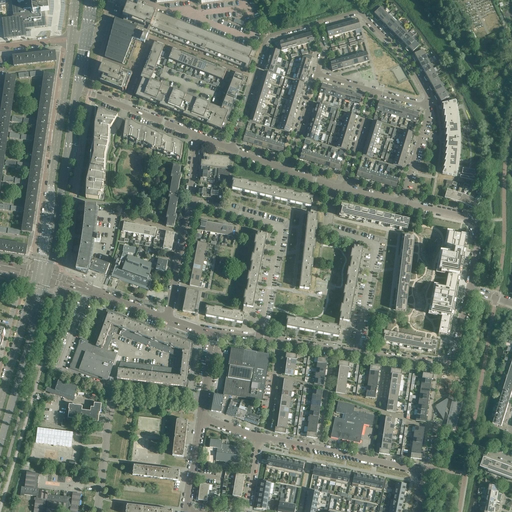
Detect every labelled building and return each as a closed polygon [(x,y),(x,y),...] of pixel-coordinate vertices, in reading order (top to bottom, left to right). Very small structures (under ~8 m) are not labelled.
[(12,0),(14,17),(2,18),(4,39),(26,36),(26,29),(46,26),(45,26),(44,12),(49,11),(47,0),(12,0)] [(129,5),(127,4),(123,16),(125,17),(123,21),(149,31),(156,13),(146,9),(147,7),(131,1),(129,5)] [(376,12),(374,14),(377,17),(375,18),(374,18),(376,20),(378,18),(385,11),(381,7),(378,4),(373,9),(376,12)] [(385,11),(378,18),(376,20),(378,22),(378,21),(379,19),(382,22),(389,15),(385,11)] [(156,13),(149,31),(200,51),(200,49),(205,51),(204,52),(248,70),(251,60),(249,59),(250,56),(253,57),(255,50),(253,49),(247,47),(247,48),(156,13)] [(389,15),(382,22),(385,24),(382,26),(384,28),(386,25),(392,19),(389,15)] [(123,21),(115,18),(115,19),(105,57),(123,64),(133,38),(144,43),(145,42),(149,31),(123,21)] [(392,19),(386,25),(384,28),(385,29),(387,27),(390,29),(396,23),(392,19)] [(396,23),(390,29),(392,32),(390,33),(390,34),(391,35),(393,33),(400,26),(396,23)] [(400,26),(393,33),(391,35),(393,37),(395,34),(397,37),(404,30),(400,26)] [(404,30),(397,37),(400,39),(398,41),(397,41),(399,43),(401,41),(408,34),(404,30)] [(408,34),(401,41),(399,43),(401,44),(402,42),(405,44),(412,38),(408,34)] [(412,38),(405,44),(408,47),(405,49),(407,50),(409,48),(415,42),(412,38)] [(284,40),(279,42),(280,45),(277,48),(281,50),(281,51),(287,49),(284,40)] [(157,41),(156,44),(154,43),(152,47),(162,51),(165,44),(157,41)] [(415,42),(409,48),(407,50),(408,52),(409,52),(410,49),(413,52),(419,46),(415,42)] [(162,51),(152,47),(151,52),(160,55),(162,51)] [(178,49),(173,48),(169,59),(173,61),(178,49)] [(271,49),(269,54),(278,57),(280,51),(281,50),(277,48),(275,50),(271,49)] [(178,49),(173,61),(178,63),(181,53),(177,51),(178,50),(178,49)] [(422,50),(414,54),(416,58),(414,59),(413,59),(414,61),(417,59),(425,55),(422,50)] [(55,51),(41,53),(42,63),(56,61),(55,51)] [(160,55),(151,52),(149,56),(158,60),(160,55)] [(41,53),(27,54),(28,64),(42,63),(41,53)] [(186,55),(181,53),(178,63),(182,64),(186,55)] [(27,54),(13,56),(14,66),(28,64),(27,54)] [(190,57),(186,55),(182,64),(187,66),(190,57)] [(425,55),(417,59),(414,61),(415,63),(416,63),(418,61),(420,64),(428,59),(425,55)] [(158,60),(149,56),(147,61),(157,64),(158,60)] [(195,58),(190,57),(187,66),(191,68),(195,58)] [(199,60),(195,58),(191,68),(196,70),(199,60)] [(302,58),(300,63),(309,66),(311,61),(302,58)] [(428,59),(420,64),(421,67),(419,68),(420,70),(422,69),(430,64),(428,59)] [(204,62),(199,60),(196,70),(200,71),(204,62)] [(155,69),(157,64),(147,61),(145,65),(155,69)] [(208,64),(204,62),(200,71),(205,73),(208,64)] [(126,91),(132,74),(105,64),(103,63),(99,74),(101,75),(99,80),(101,81),(100,82),(123,91),(123,90),(126,91)] [(213,65),(208,64),(205,73),(209,75),(213,65)] [(266,64),(265,70),(274,73),(275,67),(266,64)] [(430,64),(422,69),(420,70),(421,72),(423,70),(425,73),(433,69),(430,64)] [(155,69),(145,65),(144,70),(153,73),(155,69)] [(217,67),(213,65),(209,75),(213,77),(217,67)] [(221,69),(217,67),(213,77),(218,78),(222,67),(221,69)] [(227,69),(222,67),(218,78),(223,80),(227,69)] [(433,69),(425,73),(427,76),(424,77),(424,78),(425,80),(428,78),(436,74),(433,69)] [(153,73),(144,70),(142,74),(151,78),(153,73)] [(235,72),(233,79),(242,83),(244,78),(242,77),(243,75),(235,72)] [(45,74),(43,88),(52,89),(54,76),(45,74)] [(151,78),(142,74),(134,94),(136,95),(136,96),(221,130),(222,128),(224,129),(228,120),(226,119),(228,113),(230,114),(232,109),(222,106),(221,109),(150,81),(151,78)] [(297,74),(295,79),(304,82),(306,77),(297,74)] [(436,74),(428,78),(425,80),(426,82),(426,81),(428,80),(430,83),(438,78),(436,74)] [(6,75),(5,83),(15,84),(16,77),(6,75)] [(438,78),(430,83),(432,86),(429,87),(430,89),(433,87),(441,83),(438,78)] [(242,83),(233,79),(231,83),(241,87),(242,83)] [(5,83),(3,97),(13,98),(15,84),(5,83)] [(241,87),(231,83),(229,88),(239,92),(241,87)] [(441,83),(433,87),(430,89),(431,91),(432,91),(434,89),(436,92),(444,88),(441,83)] [(43,88),(41,102),(50,103),(52,89),(43,88)] [(239,92),(229,88),(228,92),(237,96),(239,92)] [(444,88),(436,92),(437,95),(434,96),(435,98),(438,97),(446,92),(444,88)] [(237,96),(228,92),(226,97),(235,101),(237,96)] [(446,92),(438,97),(435,98),(437,100),(439,98),(441,102),(449,97),(446,92)] [(3,97),(1,111),(11,112),(13,98),(3,97)] [(235,101),(226,97),(224,101),(234,105),(235,101)] [(234,105),(224,101),(222,106),(232,109),(234,105)] [(442,104),(441,105),(441,106),(442,107),(443,107),(443,110),(443,111),(442,111),(442,112),(442,113),(443,113),(444,113),(444,117),(443,118),(443,119),(444,119),(445,120),(445,119),(445,123),(444,123),(444,124),(444,125),(444,126),(445,126),(446,126),(445,129),(445,130),(444,130),(444,131),(445,131),(445,132),(446,132),(446,136),(447,136),(446,142),(445,142),(445,143),(445,144),(445,145),(446,145),(445,148),(445,149),(444,149),(444,150),(445,150),(445,151),(446,151),(445,155),(444,155),(444,156),(444,157),(445,157),(445,158),(446,158),(444,161),(446,161),(443,167),(443,168),(442,168),(442,169),(443,170),(444,170),(442,174),(455,176),(456,169),(457,163),(458,156),(459,149),(459,144),(459,142),(459,135),(459,128),(458,122),(457,115),(456,108),(455,101),(442,104)] [(41,102),(39,116),(48,117),(50,103),(41,102)] [(109,115),(95,107),(94,139),(91,154),(90,168),(86,183),(86,198),(100,200),(103,200),(107,185),(108,156),(111,142),(111,135),(117,131),(113,124),(118,117),(109,115)] [(1,111),(0,119),(0,126),(9,128),(11,112),(1,111)] [(39,116),(37,130),(36,132),(46,133),(48,117),(39,116)] [(125,121),(123,136),(130,138),(137,142),(144,143),(152,148),(161,150),(167,153),(174,155),(181,159),(183,144),(176,140),(169,139),(163,135),(156,133),(152,132),(146,128),(139,127),(133,123),(125,121)] [(310,123),(309,128),(318,131),(319,131),(321,126),(319,126),(310,123)] [(0,126),(0,140),(7,142),(9,128),(0,126)] [(36,132),(34,146),(44,147),(46,133),(36,132)] [(34,146),(32,160),(42,161),(44,147),(34,146)] [(230,170),(231,158),(231,157),(210,155),(210,152),(204,151),(204,154),(203,157),(204,157),(204,160),(201,160),(201,167),(202,167),(210,168),(215,168),(217,168),(217,172),(216,176),(216,177),(216,179),(216,182),(227,183),(230,170)] [(32,160),(30,174),(30,175),(40,177),(42,161),(32,160)] [(172,173),(171,175),(181,177),(181,174),(180,174),(181,166),(174,165),(172,173)] [(210,168),(202,167),(201,171),(203,171),(203,174),(210,175),(211,172),(210,172),(210,168)] [(201,178),(200,182),(208,183),(209,179),(210,179),(210,175),(203,174),(202,178),(201,178)] [(30,175),(28,189),(38,191),(40,177),(30,175)] [(173,178),(171,186),(179,187),(180,179),(181,179),(181,177),(171,175),(171,178),(173,178)] [(234,179),(232,189),(248,192),(250,183),(234,179)] [(248,192),(263,196),(266,186),(250,183),(248,192)] [(170,193),(169,196),(179,197),(179,195),(177,194),(179,187),(171,186),(170,193)] [(279,200),(281,190),(266,186),(263,196),(279,200)] [(200,187),(199,194),(202,195),(202,197),(206,197),(207,189),(203,189),(203,187),(200,187)] [(207,189),(206,197),(211,198),(211,196),(214,196),(215,189),(212,188),(212,189),(207,189)] [(28,189),(26,203),(36,205),(38,191),(28,189)] [(215,189),(214,196),(218,197),(217,198),(222,199),(223,190),(218,190),(218,189),(215,189)] [(281,190),(279,200),(295,203),(297,194),(281,190)] [(313,197),(297,194),(295,203),(311,207),(313,197)] [(463,194),(460,203),(465,205),(469,197),(463,194)] [(170,198),(169,206),(176,207),(178,200),(179,197),(169,196),(169,198),(170,198)] [(469,197),(465,205),(470,207),(475,200),(469,197)] [(475,200),(470,207),(475,210),(480,203),(478,202),(475,200)] [(26,203),(24,217),(34,219),(36,205),(26,203)] [(341,214),(340,215),(367,221),(368,221),(374,222),(376,223),(382,224),(397,228),(399,228),(403,229),(407,230),(407,229),(408,228),(408,227),(409,220),(404,218),(395,217),(393,216),(376,212),(366,210),(365,211),(346,206),(346,205),(341,204),(341,207),(342,208),(341,214)] [(81,243),(80,253),(76,270),(87,272),(87,274),(88,274),(90,268),(91,268),(90,270),(101,274),(106,275),(110,265),(105,263),(92,258),(95,242),(100,242),(101,237),(95,237),(96,227),(97,219),(98,209),(97,209),(97,205),(85,205),(85,207),(83,235),(82,237),(81,243)] [(167,213),(167,216),(176,218),(177,215),(175,215),(176,207),(169,206),(167,213)] [(307,222),(316,223),(317,215),(318,207),(312,206),(311,214),(308,214),(307,222)] [(168,219),(166,226),(174,228),(175,220),(176,220),(176,218),(167,216),(166,218),(168,219)] [(24,217),(22,231),(32,232),(34,219),(24,217)] [(201,221),(200,227),(198,227),(196,233),(201,234),(201,231),(205,231),(207,222),(201,221)] [(307,222),(305,238),(315,240),(316,223),(307,222)] [(258,232),(254,250),(264,252),(267,234),(262,233),(261,233),(258,232)] [(436,285),(431,313),(443,315),(441,330),(439,329),(439,334),(447,335),(466,235),(449,232),(445,254),(442,253),(439,270),(449,272),(446,287),(436,285)] [(408,293),(410,278),(412,256),(411,255),(413,242),(414,242),(415,237),(411,237),(404,236),(402,255),(398,289),(396,307),(395,310),(406,311),(406,307),(405,307),(407,293),(408,293)] [(305,238),(303,255),(313,256),(315,240),(305,238)] [(1,241),(0,246),(0,250),(5,251),(5,252),(8,252),(13,253),(15,243),(1,241)] [(15,243),(13,253),(19,254),(21,255),(21,254),(26,255),(28,245),(15,243)] [(124,264),(125,264),(128,255),(133,256),(134,253),(135,253),(136,248),(124,245),(123,251),(124,251),(122,256),(123,257),(121,262),(122,263),(123,264),(124,264)] [(353,252),(350,264),(360,266),(363,248),(354,246),(353,252)] [(254,250),(251,268),(260,270),(264,252),(254,250)] [(118,260),(112,275),(116,276),(116,277),(119,278),(119,277),(120,278),(120,280),(140,287),(141,285),(149,288),(153,276),(151,275),(151,277),(149,276),(153,266),(157,267),(156,270),(166,271),(168,261),(158,259),(157,263),(150,261),(149,262),(133,256),(128,255),(125,264),(122,271),(118,269),(121,261),(118,260)] [(303,255),(301,272),(311,273),(313,256),(303,255)] [(350,264),(347,282),(356,284),(360,266),(350,264)] [(251,268),(247,286),(257,288),(260,270),(251,268)] [(301,272),(299,288),(309,289),(311,273),(301,272)] [(347,282),(344,300),(353,302),(356,284),(347,282)] [(247,286),(244,304),(253,306),(257,288),(247,286)] [(199,292),(187,290),(183,311),(195,314),(194,316),(196,316),(197,317),(202,293),(199,292)] [(344,300),(340,318),(349,320),(353,302),(344,300)] [(244,304),(242,313),(244,314),(248,315),(248,314),(249,307),(253,308),(253,306),(244,304)] [(226,310),(210,307),(207,307),(206,307),(205,309),(207,310),(206,316),(224,320),(226,310)] [(226,310),(224,320),(242,323),(244,314),(242,313),(226,310)] [(109,313),(105,322),(119,327),(123,328),(126,319),(109,313)] [(288,321),(286,327),(304,330),(306,321),(288,318),(287,317),(286,320),(288,321)] [(340,318),(338,327),(340,328),(345,329),(346,321),(349,322),(349,320),(340,318)] [(126,319),(123,328),(120,335),(128,338),(134,322),(126,319)] [(306,321),(304,330),(321,333),(323,324),(306,321)] [(105,322),(96,346),(108,350),(115,332),(117,333),(119,327),(105,322)] [(134,322),(128,338),(136,341),(142,325),(134,322)] [(323,324),(321,333),(339,337),(340,328),(338,327),(323,324)] [(142,325),(136,341),(144,344),(150,328),(142,325)] [(150,328),(144,344),(152,347),(158,331),(150,328)] [(158,331),(152,347),(160,350),(166,334),(158,331)] [(436,352),(438,342),(424,339),(401,335),(401,336),(388,334),(388,332),(385,332),(384,331),(383,335),(384,335),(385,335),(383,342),(400,345),(425,350),(428,351),(431,351),(436,352)] [(166,334),(160,350),(169,353),(174,337),(166,334)] [(174,337),(169,353),(177,356),(179,350),(182,340),(174,337)] [(182,340),(179,350),(190,351),(191,343),(182,340)] [(117,354),(114,353),(109,351),(108,350),(96,346),(91,344),(85,342),(83,343),(81,344),(74,364),(76,368),(79,370),(102,378),(108,380),(109,377),(117,354)] [(231,348),(229,364),(242,366),(244,350),(231,348)] [(172,362),(176,363),(188,364),(190,351),(179,350),(177,356),(176,357),(173,357),(172,362)] [(244,350),(242,366),(254,368),(257,352),(244,350)] [(257,352),(254,368),(267,370),(270,355),(257,352)] [(121,362),(120,364),(118,369),(117,379),(126,380),(128,363),(121,362)] [(128,363),(126,380),(134,381),(136,364),(128,363)] [(176,363),(175,369),(178,376),(187,377),(188,364),(176,363)] [(136,364),(134,381),(143,382),(145,365),(136,364)] [(229,364),(226,379),(252,383),(253,376),(254,368),(242,366),(229,364)] [(145,365),(143,382),(151,383),(153,366),(145,365)] [(153,366),(151,383),(160,384),(162,367),(153,366)] [(162,367),(160,384),(168,385),(170,368),(162,367)] [(170,368),(168,385),(185,387),(187,377),(178,376),(175,369),(170,368)] [(254,368),(253,376),(266,378),(267,370),(254,368)] [(47,387),(45,391),(74,401),(75,397),(74,397),(78,387),(59,380),(60,378),(56,376),(51,389),(47,387)] [(253,376),(252,383),(265,385),(266,378),(253,376)] [(224,395),(229,396),(249,399),(251,391),(252,383),(226,379),(224,395)] [(252,383),(251,391),(263,393),(265,385),(252,383)] [(511,387),(505,385),(503,390),(511,393),(511,392),(511,387)] [(503,390),(501,396),(510,399),(511,393),(503,390)] [(251,391),(249,399),(262,401),(263,393),(251,391)] [(229,396),(224,395),(223,396),(220,396),(214,395),(212,411),(217,412),(221,413),(223,414),(229,396)] [(501,396),(500,402),(508,404),(510,399),(501,396)] [(231,399),(226,415),(235,418),(241,401),(231,399)] [(435,407),(441,416),(443,420),(444,416),(445,411),(448,410),(446,407),(449,399),(435,407)] [(447,414),(448,416),(445,428),(455,430),(459,416),(462,403),(452,400),(449,412),(447,414)] [(241,401),(235,418),(244,421),(245,416),(249,406),(250,402),(241,401)] [(372,426),(374,416),(353,412),(355,405),(338,402),(336,412),(343,414),(342,419),(335,417),(331,437),(360,443),(364,423),(367,423),(366,425),(372,426)] [(500,402),(498,407),(507,410),(508,404),(500,402)] [(69,409),(68,416),(68,418),(72,419),(98,422),(99,413),(100,413),(101,404),(94,403),(94,407),(91,407),(90,411),(82,410),(82,406),(74,405),(69,404),(69,409)] [(245,416),(244,421),(257,425),(258,422),(259,422),(259,421),(261,410),(252,407),(249,406),(245,416)] [(498,407),(496,413),(505,415),(507,410),(498,407)] [(496,413),(495,418),(503,421),(505,415),(496,413)] [(495,418),(493,424),(502,426),(503,421),(495,418)] [(61,426),(69,427),(70,420),(62,419),(61,426)] [(189,429),(188,429),(187,429),(188,421),(185,420),(183,420),(177,419),(176,428),(175,437),(185,439),(186,431),(187,431),(188,431),(188,432),(189,432),(189,429)] [(71,447),(73,433),(38,428),(36,443),(71,447)] [(187,449),(187,446),(186,446),(185,446),(185,439),(175,437),(174,446),(172,456),(176,456),(183,457),(184,449),(185,449),(186,449),(187,449)] [(239,464),(241,445),(237,444),(237,446),(229,445),(229,447),(226,446),(226,445),(222,444),(222,441),(211,440),(211,439),(210,447),(217,448),(217,449),(217,453),(216,461),(238,463),(238,464),(239,464)] [(268,456),(266,468),(272,469),(275,457),(268,456)] [(486,458),(485,457),(484,460),(486,460),(483,468),(511,478),(511,465),(487,456),(486,458)] [(275,457),(272,469),(278,471),(280,458),(275,457)] [(280,458),(278,471),(284,472),(286,460),(280,458)] [(286,460),(284,472),(290,473),(292,461),(286,460)] [(292,461),(290,473),(295,474),(298,462),(292,461)] [(298,462),(295,474),(302,476),(304,463),(298,462)] [(139,466),(134,465),(133,475),(137,476),(137,477),(143,478),(143,476),(148,477),(149,467),(143,466),(139,465),(139,466)] [(314,465),(312,475),(318,476),(318,479),(320,467),(314,465)] [(155,468),(149,467),(148,477),(151,477),(151,478),(154,479),(154,478),(157,478),(157,479),(160,480),(160,478),(163,479),(164,469),(159,468),(159,467),(155,467),(155,468)] [(320,467),(318,479),(324,480),(326,468),(320,467)] [(326,468),(324,480),(330,481),(332,469),(326,468)] [(171,470),(164,469),(163,479),(167,479),(167,480),(173,481),(173,480),(178,481),(179,471),(176,470),(176,469),(171,469),(171,470)] [(332,469),(330,481),(336,483),(338,470),(332,469)] [(338,470),(336,483),(341,484),(344,472),(338,470)] [(24,496),(24,495),(36,496),(36,498),(34,511),(35,511),(47,511),(47,509),(65,511),(77,511),(78,508),(77,508),(78,505),(80,505),(81,494),(73,493),(72,498),(47,494),(48,491),(37,490),(38,484),(38,483),(39,477),(39,474),(36,473),(27,472),(25,487),(22,487),(21,496),(24,496)] [(344,472),(341,484),(348,485),(350,473),(344,472)] [(354,474),(352,486),(358,487),(360,475),(354,474)] [(360,475),(358,487),(364,488),(366,476),(360,475)] [(366,476),(364,488),(370,490),(372,477),(366,476)] [(372,477),(370,490),(376,491),(378,479),(372,477)] [(378,479),(376,491),(382,492),(384,480),(378,479)] [(393,488),(405,490),(406,484),(396,482),(395,488),(393,488)] [(491,482),(489,490),(499,492),(500,486),(494,485),(494,482),(491,482)] [(393,488),(391,494),(404,496),(405,490),(393,488)] [(391,494),(390,500),(403,502),(404,496),(391,494)] [(390,500),(389,506),(401,508),(403,502),(390,500)]
